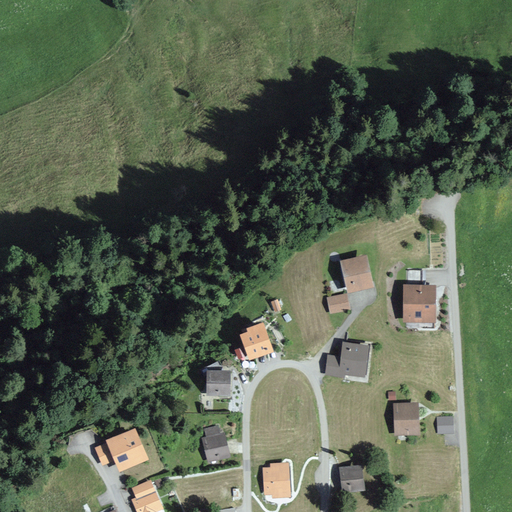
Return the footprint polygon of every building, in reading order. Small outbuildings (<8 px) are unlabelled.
[(369,285),(361,253),(336,260),(344,292),(369,285)] [(410,281),(427,280),(427,272),(410,272),(410,281)] [(431,284),(401,285),(401,321),(431,321),(431,284)] [(343,294),(325,298),(329,314),(347,310),(343,294)] [(269,304),(274,314),(281,311),(276,301),(269,304)] [(237,335),(247,361),(270,352),(259,323),(243,329),(244,332),(237,335)] [(364,345),(340,342),(338,356),(327,355),(324,374),(342,377),(342,374),(360,376),(364,345)] [(227,397),(226,370),(204,371),(205,397),(227,397)] [(393,436),(416,436),(416,404),(392,404),(393,436)] [(453,417),(437,417),(437,434),(454,433),(453,417)] [(218,433),(216,425),(203,429),(205,436),(200,438),(206,461),(228,455),(222,431),(218,433)] [(104,443),(93,448),(101,467),(113,462),(117,471),(145,459),(131,428),(102,440),(104,443)] [(288,496),(284,462),(268,463),(268,466),(261,467),(264,493),(270,493),(271,498),(288,496)] [(340,492),(362,489),(359,465),(337,468),(340,492)] [(130,499),(136,511),(156,511),(162,509),(151,488),(130,499)]
